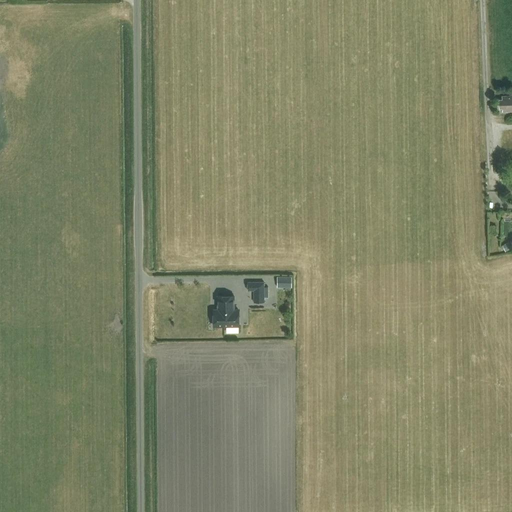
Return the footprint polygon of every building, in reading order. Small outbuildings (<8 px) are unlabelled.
[(511,96),(502,97),(502,100),(499,100),(499,109),(503,108),(503,111),(511,111),(511,96)] [(511,249),(511,243),(511,242),(503,245),(506,252),(511,249)] [(292,277),(277,277),(277,287),(292,287),(292,277)] [(264,296),(264,282),(248,282),(248,290),(254,290),(254,296),(264,296)] [(218,296),(218,310),(213,310),(213,314),(212,316),(212,320),(214,322),(214,326),(238,326),(238,310),(234,310),(234,296),(218,296)]
